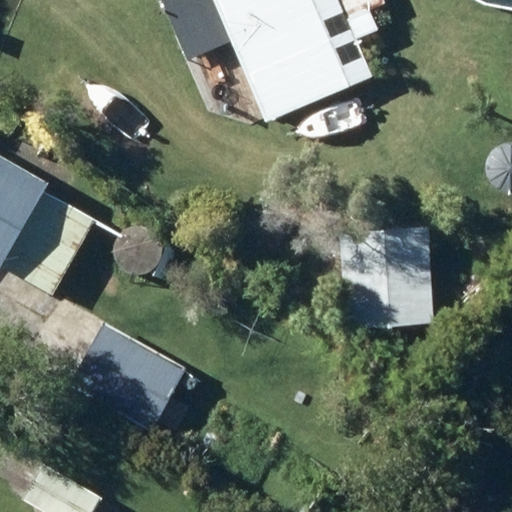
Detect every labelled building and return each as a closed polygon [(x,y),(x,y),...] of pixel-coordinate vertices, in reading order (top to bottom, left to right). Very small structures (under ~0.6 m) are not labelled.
[(137,0),(115,0),(134,9),(137,0)] [(375,78),(359,41),(382,31),(373,11),(390,4),(388,0),(214,0),(269,125),(375,78)] [(132,116),(59,54),(34,84),(107,145),(132,116)] [(0,280),(1,281),(7,270),(54,297),(97,224),(49,196),(53,190),(0,159),(0,280)] [(150,429),(185,365),(97,316),(61,380),(150,429)] [(268,422),(233,481),(284,511),(325,511),(350,472),(268,422)] [(94,511),(103,499),(48,463),(24,500),(42,511),(94,511)]
